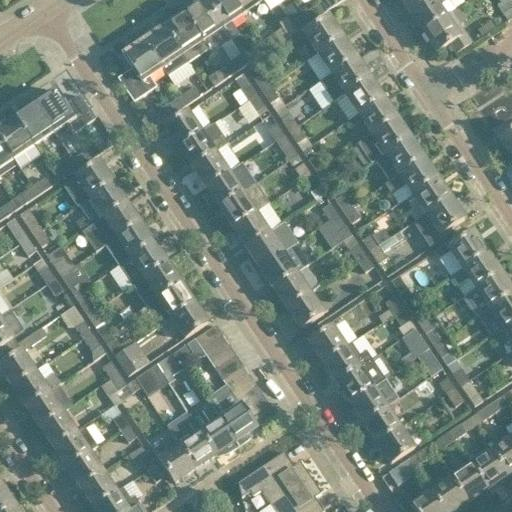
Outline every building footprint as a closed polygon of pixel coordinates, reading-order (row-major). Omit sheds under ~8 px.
[(207,0),(204,3),(231,43),(241,37),(233,25),(243,18),(231,0),(207,0)] [(231,0),(243,18),(264,5),(260,0),(231,0)] [(321,5),(302,18),(308,27),(347,0),(318,0),(321,5)] [(400,0),(411,15),(432,0),(400,0)] [(432,0),(411,15),(424,35),(451,16),(456,13),(450,4),(455,0),(432,0)] [(497,0),(501,5),(497,8),(508,24),(511,21),(511,2),(510,0),(497,0)] [(210,57),(231,43),(204,3),(183,17),(207,53),(210,57)] [(472,46),(460,30),(451,16),(424,35),(437,55),(450,46),(457,56),(472,46)] [(163,30),(187,66),(207,53),(183,17),(163,30)] [(289,27),(295,35),(308,27),(302,18),(289,27)] [(305,36),(318,56),(343,40),(329,19),(305,36)] [(142,44),(162,73),(167,80),(187,66),(163,30),(142,44)] [(274,37),(262,45),(268,54),(280,46),(274,37)] [(318,56),(332,76),(356,60),(343,40),(318,56)] [(118,81),(134,104),(135,105),(155,91),(149,82),(162,73),(142,44),(123,57),(135,74),(121,83),(120,80),(118,81)] [(255,63),(268,54),(262,45),(249,54),(255,63)] [(345,96),(370,80),(356,60),(332,76),(321,84),(334,104),(345,96)] [(234,64),(221,73),(227,82),(240,73),(234,64)] [(227,82),(221,73),(208,82),(214,91),(227,82)] [(254,83),(261,95),(263,94),(263,95),(267,92),(266,90),(270,88),(263,77),(254,83)] [(345,96),(359,117),(383,100),(370,80),(345,96)] [(250,85),(241,91),(249,103),(258,97),(250,85)] [(263,95),(263,94),(261,95),(270,107),(279,101),(270,88),(266,90),(267,92),(263,95)] [(56,92),(34,107),(55,137),(67,129),(73,138),(97,122),(80,97),(79,98),(81,100),(67,109),(56,92)] [(193,92),(181,100),(186,108),(199,100),(193,92)] [(249,103),(258,115),(266,109),(258,97),(249,103)] [(175,116),(186,108),(181,100),(170,108),(175,116)] [(397,120),(383,100),(359,117),(373,137),(397,120)] [(34,151),(55,137),(34,107),(14,121),(34,151)] [(202,135),(188,114),(165,129),(180,151),(202,135)] [(280,123),(288,135),(290,134),(290,135),(294,132),(293,130),(297,128),(290,117),(280,123)] [(376,163),(410,140),(397,120),(373,137),(358,146),(372,166),(376,163)] [(14,121),(0,129),(0,142),(14,164),(19,171),(39,158),(34,151),(14,121)] [(193,171),(216,155),(229,147),(215,126),(202,135),(180,151),(193,171)] [(268,131),(276,143),(277,144),(281,141),(280,139),(284,137),(276,126),(268,131)] [(290,135),(290,134),(288,135),(297,148),(306,141),(297,128),(293,130),(294,132),(290,135)] [(511,132),(500,141),(511,158),(511,132)] [(276,143),(284,156),(293,150),(284,137),(280,139),(281,141),(277,144),(276,143)] [(376,163),(390,183),(424,160),(410,140),(376,163)] [(0,142),(0,173),(14,164),(0,142)] [(85,154),(73,162),(79,172),(92,164),(85,154)] [(193,171),(207,191),(229,175),(216,155),(193,171)] [(317,157),(308,162),(316,174),(317,174),(317,175),(321,172),(320,170),(324,168),(317,157)] [(399,206),(413,197),(437,181),(424,160),(390,183),(385,186),(399,206)] [(90,200),(113,185),(99,164),(76,180),(90,200)] [(229,175),(207,191),(220,211),(243,195),(242,195),(256,185),(243,166),(241,167),(229,175)] [(304,166),(295,171),(303,183),(304,184),(308,181),(306,179),(310,176),(304,166)] [(321,172),(317,175),(325,187),(334,181),(324,168),(320,170),(321,172)] [(308,181),(304,184),(310,195),(319,189),(310,176),(306,179),(308,181)] [(47,180),(33,190),(39,199),(53,190),(47,180)] [(413,197),(427,217),(451,201),(437,181),(413,197)] [(93,228),(127,205),(113,185),(90,200),(79,207),(93,228)] [(243,195),(220,211),(233,231),(256,215),(270,206),(256,185),(242,195),(243,195)] [(33,190),(19,199),(25,208),(39,199),(33,190)] [(344,197),(335,202),(343,214),(344,214),(344,215),(348,212),(347,211),(351,208),(344,197)] [(427,217),(413,226),(430,251),(447,240),(444,235),(448,232),(465,221),(451,201),(427,217)] [(107,248),(140,225),(127,205),(93,228),(107,248)] [(331,206),(322,212),(330,223),(330,224),(330,223),(331,224),(335,222),(334,220),(338,217),(331,206)] [(348,212),(344,215),(351,227),(360,220),(351,208),(347,211),(348,212)] [(5,209),(0,212),(0,224),(11,218),(5,209)] [(233,231),(247,251),(270,236),(256,215),(233,231)] [(330,223),(330,224),(338,235),(346,230),(338,217),(334,220),(335,222),(331,224),(330,223)] [(27,228),(34,239),(35,238),(35,239),(40,236),(38,234),(42,232),(35,222),(27,228)] [(140,225),(117,240),(131,260),(154,245),(140,225)] [(270,236),(247,251),(261,272),(298,246),(285,226),(270,236)] [(388,260),(418,244),(410,228),(380,243),(388,260)] [(22,232),(14,237),(22,249),(25,247),(23,245),(28,242),(28,243),(29,242),(22,232)] [(35,239),(35,238),(34,239),(43,251),(51,246),(42,232),(38,234),(40,236),(35,239)] [(451,279),(487,255),(473,234),(452,249),(449,244),(434,254),(451,279)] [(371,237),(362,243),(370,255),(371,254),(371,255),(375,253),(374,251),(378,248),(372,239),(371,237)] [(25,247),(22,249),(29,260),(37,254),(29,242),(28,243),(28,242),(23,245),(25,247)] [(167,265),(154,245),(131,260),(120,268),(134,288),(167,265)] [(298,246),(261,272),(274,292),(307,269),(306,267),(308,266),(295,248),(298,246)] [(358,246),(349,252),(357,264),(358,265),(362,262),(361,260),(364,258),(365,257),(358,246)] [(371,254),(370,255),(378,267),(387,261),(383,255),(379,249),(378,248),(374,251),(375,253),(371,255),(371,254)] [(53,267),(67,258),(61,249),(47,258),(53,267)] [(469,280),(477,292),(501,275),(487,255),(451,279),(457,288),(469,280)] [(357,264),(365,275),(374,270),(365,257),(364,258),(361,260),(362,262),(358,265),(357,264)] [(134,288),(147,308),(181,285),(167,265),(134,288)] [(70,291),(88,279),(79,266),(61,278),(70,291)] [(287,311),(310,295),(320,288),(307,269),(274,292),(287,311)] [(48,270),(39,276),(47,288),(49,286),(48,285),(52,282),(53,283),(55,281),(48,270)] [(477,292),(465,300),(478,320),(490,312),(500,306),(511,297),(511,291),(501,275),(486,286),(477,292)] [(399,280),(391,285),(398,297),(407,292),(399,280)] [(49,286),(47,288),(54,300),(64,294),(55,281),(53,283),(52,282),(48,285),(49,286)] [(171,321),(194,305),(181,285),(147,308),(161,328),(171,321)] [(0,319),(13,311),(0,292),(0,319)] [(398,298),(407,311),(411,308),(409,306),(414,303),(407,292),(398,297),(398,298)] [(301,331),(318,320),(324,316),(310,295),(287,311),(301,331)] [(511,297),(490,312),(503,331),(511,325),(511,297)] [(88,318),(97,313),(89,301),(80,307),(88,318)] [(384,307),(393,320),(398,317),(397,314),(400,312),(393,301),(384,307)] [(415,303),(414,303),(409,306),(411,308),(407,311),(414,321),(423,315),(415,303)] [(194,305),(171,321),(185,341),(208,326),(194,305)] [(400,330),(408,325),(400,312),(397,314),(398,317),(393,320),(400,330)] [(97,313),(88,318),(96,331),(105,325),(97,313)] [(0,319),(0,349),(7,344),(13,340),(23,334),(9,314),(0,319)] [(84,324),(76,330),(84,342),(92,336),(84,324)] [(511,325),(503,331),(511,343),(511,325)] [(216,328),(195,342),(202,352),(223,338),(216,328)] [(324,365),(347,350),(333,329),(310,344),(324,365)] [(18,347),(22,354),(47,337),(42,330),(18,347)] [(425,338),(434,351),(438,348),(437,347),(442,344),(434,332),(425,338)] [(402,342),(416,362),(417,361),(429,354),(415,333),(402,342)] [(92,336),(84,342),(92,354),(100,348),(92,336)] [(206,358),(209,362),(230,348),(223,338),(202,352),(206,358)] [(347,350),(324,365),(337,385),(360,370),(360,369),(372,361),(376,358),(363,339),(356,343),(347,350)] [(116,341),(107,347),(115,359),(124,353),(116,341)] [(450,356),(442,344),(437,347),(438,348),(434,351),(441,362),(450,356)] [(180,360),(183,365),(195,357),(188,347),(174,356),(178,361),(180,360)] [(237,358),(230,348),(209,362),(216,372),(237,358)] [(129,379),(137,373),(124,353),(115,359),(129,379)] [(0,368),(0,369),(14,390),(36,374),(22,354),(0,368)] [(429,354),(417,361),(431,381),(442,374),(429,354)] [(174,356),(157,367),(158,369),(167,384),(169,386),(175,382),(173,378),(185,370),(182,366),(183,365),(180,360),(178,361),(174,356)] [(216,372),(223,382),(243,368),(237,358),(216,372)] [(386,383),(372,361),(360,369),(360,370),(337,385),(351,406),(374,391),(386,383)] [(102,370),(110,382),(120,376),(112,363),(102,370)] [(223,382),(227,388),(229,392),(250,378),(243,368),(223,382)] [(139,382),(138,382),(141,387),(142,386),(145,390),(156,383),(149,372),(138,380),(139,382)] [(460,389),(461,389),(462,390),(466,387),(465,385),(468,382),(461,372),(452,378),(460,389)] [(61,387),(54,376),(43,384),(36,374),(14,390),(27,410),(50,395),(61,387)] [(127,387),(120,376),(110,382),(119,395),(128,388),(127,387)] [(257,388),(250,378),(229,392),(236,402),(257,388)] [(138,380),(127,387),(128,388),(133,395),(142,389),(143,391),(145,390),(142,386),(141,387),(138,382),(139,382),(138,380)] [(439,387),(447,398),(448,399),(452,396),(451,394),(454,392),(447,382),(439,387)] [(477,396),(468,382),(465,385),(466,387),(462,390),(461,389),(460,389),(474,410),(482,404),(477,396)] [(374,391),(351,406),(364,425),(387,410),(399,402),(386,383),(374,391)] [(236,402),(229,392),(227,388),(207,402),(220,422),(238,449),(251,441),(248,437),(254,432),(257,436),(256,436),(257,437),(283,419),(275,407),(277,406),(276,405),(271,409),(251,422),(244,411),(241,408),(240,408),(236,402)] [(241,408),(244,411),(264,398),(257,388),(236,402),(240,408),(241,408)] [(448,399),(447,398),(455,411),(463,406),(454,392),(451,394),(452,396),(448,399)] [(27,410),(40,429),(63,414),(50,395),(27,410)] [(271,409),(264,398),(244,411),(251,422),(271,409)] [(501,400),(489,409),(490,412),(492,411),(495,415),(506,408),(501,400)] [(482,424),(495,415),(492,411),(490,412),(489,409),(477,417),(482,424)] [(387,410),(364,425),(378,445),(400,430),(387,410)] [(197,413),(188,419),(200,436),(215,458),(224,452),(227,457),(238,449),(220,422),(211,428),(202,414),(197,413)] [(78,436),(63,414),(40,429),(55,451),(78,436)] [(121,416),(112,422),(121,435),(122,436),(127,433),(125,430),(129,428),(121,416)] [(196,471),(215,458),(200,436),(186,416),(167,429),(180,449),(196,471)] [(461,427),(448,435),(451,439),(453,438),(456,442),(466,435),(461,427)] [(127,433),(122,436),(129,445),(137,440),(129,428),(125,430),(127,433)] [(400,430),(378,445),(391,466),(414,451),(400,430)] [(78,436),(55,451),(68,471),(91,455),(98,450),(85,431),(78,436)] [(443,450),(456,442),(453,438),(451,439),(448,435),(438,442),(443,450)] [(484,443),(483,444),(507,479),(511,475),(511,443),(510,441),(492,454),(484,443)] [(474,450),(481,461),(471,468),(486,492),(507,479),(483,444),(474,450)] [(196,471),(180,449),(170,456),(162,445),(152,452),(164,469),(175,485),(196,471)] [(421,453),(408,462),(407,463),(410,466),(411,465),(415,470),(427,461),(421,453)] [(68,471),(81,490),(104,474),(91,455),(68,471)] [(261,494),(271,507),(311,480),(301,464),(294,469),(285,455),(239,486),(242,500),(251,494),(254,499),(261,494)] [(139,463),(147,475),(152,472),(151,470),(155,467),(148,457),(139,463)] [(398,488),(417,475),(414,470),(415,470),(411,465),(410,466),(407,463),(408,462),(389,475),(398,488)] [(151,470),(152,472),(147,475),(155,487),(164,480),(155,467),(151,470)] [(471,468),(451,481),(467,505),(486,492),(471,468)] [(81,490),(94,510),(117,494),(104,474),(81,490)] [(323,511),(315,500),(322,496),(311,480),(271,507),(273,511),(323,511)] [(451,481),(430,495),(441,511),(457,511),(467,505),(451,481)] [(1,487),(0,487),(0,511),(10,511),(16,509),(1,487)] [(144,511),(142,508),(135,498),(131,501),(123,490),(117,494),(94,510),(95,511),(144,511)] [(441,511),(430,495),(412,508),(408,502),(400,508),(403,511),(441,511)]
